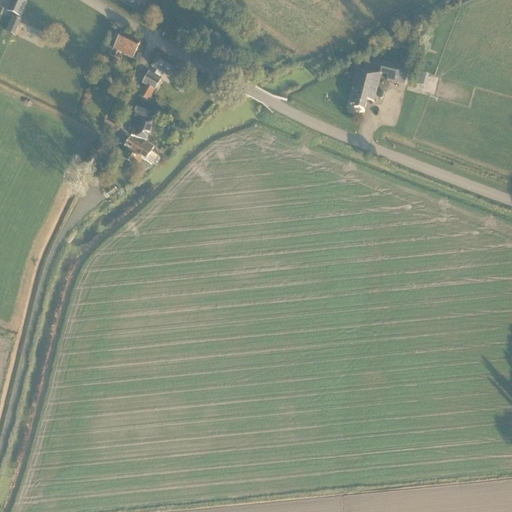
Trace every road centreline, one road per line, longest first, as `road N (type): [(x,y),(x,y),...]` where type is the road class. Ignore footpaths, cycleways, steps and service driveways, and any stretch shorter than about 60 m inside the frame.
road 1 (tertiary): [(511,202),(318,126),(154,40)]
road 2 (residential): [(49,258),(121,131),(154,40)]
